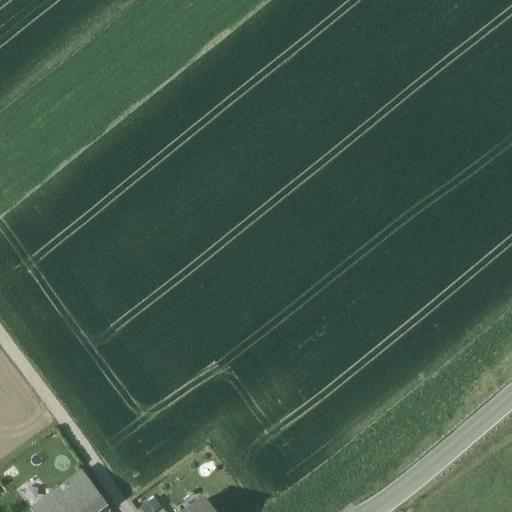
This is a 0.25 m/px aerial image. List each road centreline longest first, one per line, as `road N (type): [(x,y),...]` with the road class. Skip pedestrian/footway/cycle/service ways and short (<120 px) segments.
road 1 (residential): [(511,389),(411,483),(366,511)]
road 2 (track): [(74,443),(0,330)]
